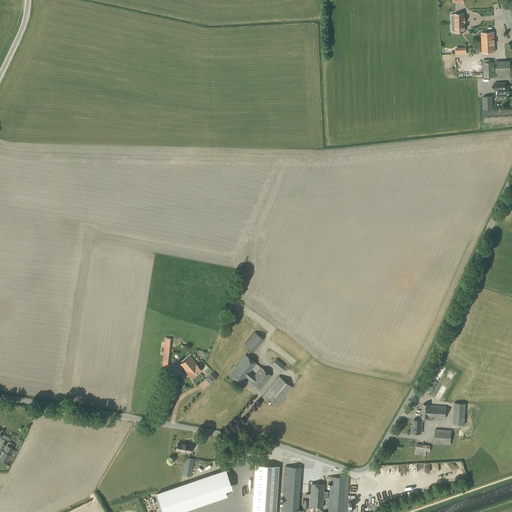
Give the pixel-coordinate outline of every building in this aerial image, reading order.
[(472,14),(473,29),(485,29),(485,27),(496,27),(495,15),(492,15),(492,10),(479,11),(479,8),(476,9),(476,14),(472,14)] [(451,15),(451,32),(455,31),(455,32),(465,32),(464,13),(454,13),(454,14),(451,15)] [(486,32),(481,32),(482,53),(495,52),(494,31),(486,32)] [(496,77),(511,76),(510,60),(495,60),(496,77)] [(484,77),(495,77),(494,62),(483,62),(484,77)] [(501,86),(501,82),(495,83),(495,89),(499,89),(499,94),(498,94),(498,98),(504,98),(504,94),(509,94),(509,86),(501,86)] [(483,110),(493,109),(492,96),(482,96),(483,110)] [(484,122),(511,120),(511,109),(484,111),(484,122)] [(164,342),(162,366),(169,367),(172,338),(165,338),(164,342)] [(244,345),(254,352),(256,348),(247,341),(244,345)] [(254,375),(250,371),(256,363),(245,355),(230,374),(240,383),(246,377),(251,381),(250,382),(260,390),(272,376),(261,367),(254,375)] [(192,378),(202,370),(190,356),(180,364),(192,378)] [(281,371),(285,366),(277,359),(272,364),(281,371)] [(214,381),(218,377),(213,372),(209,376),(214,381)] [(278,405),(293,387),(278,376),(261,397),(267,402),(271,399),(278,405)] [(466,413),(466,408),(466,403),(454,403),(453,424),(464,424),(465,413),(466,413)] [(420,416),(420,418),(424,418),(424,417),(428,417),(428,420),(432,420),(432,419),(434,419),(434,417),(445,418),(446,406),(429,405),(429,404),(423,404),(422,416),(420,416)] [(424,421),(424,418),(420,418),(420,420),(413,420),(413,428),(411,428),(411,433),(421,433),(422,421),(424,421)] [(450,444),(451,430),(435,429),(434,443),(450,444)] [(178,443),(176,450),(186,452),(186,457),(185,457),(184,465),(182,474),(191,476),(194,458),(189,457),(190,452),(192,445),(186,444),(185,444),(178,443)] [(429,452),(430,445),(416,443),(415,454),(425,455),(426,451),(429,452)] [(0,458),(6,462),(10,454),(13,448),(7,445),(0,457),(0,458)] [(255,464),(251,511),(276,511),(279,466),(255,464)] [(301,511),(302,509),(299,509),(301,467),(284,466),(282,509),(282,511),(301,511)] [(390,467),(380,467),(380,475),(390,475),(390,467)] [(226,469),(157,493),(163,511),(179,511),(227,496),(225,491),(232,488),(226,469)] [(345,511),(348,478),(330,476),(327,511),(345,511)] [(323,507),(323,499),(328,499),(328,492),(324,492),(324,484),(312,483),(310,506),(313,507),(313,511),(320,511),(320,507),(323,507)]
